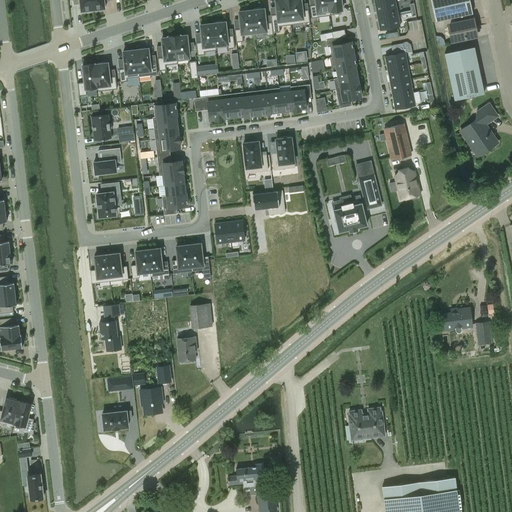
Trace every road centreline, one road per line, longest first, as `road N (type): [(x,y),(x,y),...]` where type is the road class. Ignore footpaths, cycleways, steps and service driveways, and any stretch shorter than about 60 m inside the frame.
road 1 (residential): [(60,48),(86,238),(195,228),(202,224),(198,138),(378,106),(358,0)]
road 2 (tertiary): [(98,511),(340,308),(511,186)]
road 3 (residential): [(7,65),(45,378)]
road 4 (residential): [(60,48),(202,0)]
road 5 (residential): [(45,378),(62,511)]
